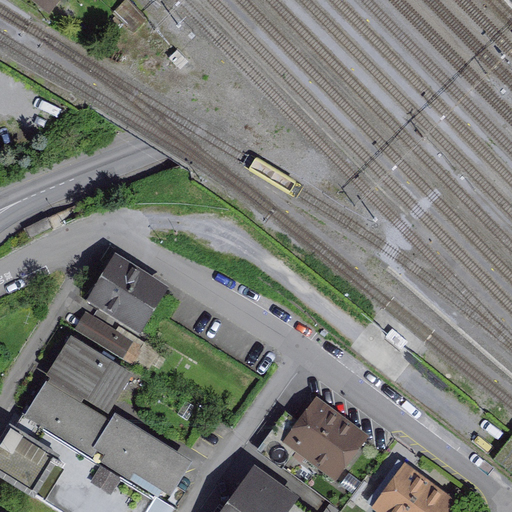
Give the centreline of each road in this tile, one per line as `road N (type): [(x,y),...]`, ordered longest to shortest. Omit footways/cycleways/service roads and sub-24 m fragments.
road 1 (tertiary): [(511,2),(0,212)]
road 2 (residential): [(299,352),(511,507)]
road 3 (residential): [(108,234),(299,352)]
road 4 (residential): [(0,408),(108,234)]
road 5 (residential): [(186,511),(299,352)]
